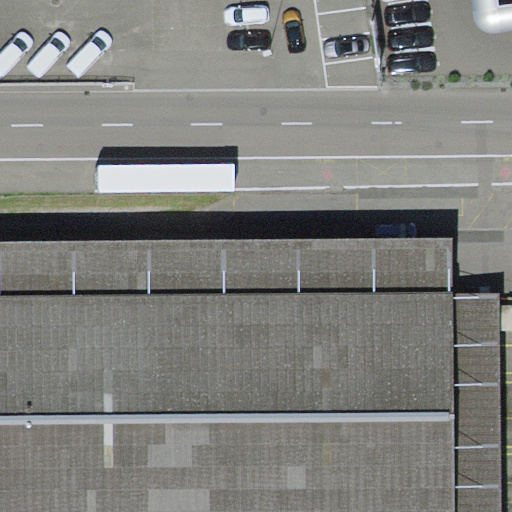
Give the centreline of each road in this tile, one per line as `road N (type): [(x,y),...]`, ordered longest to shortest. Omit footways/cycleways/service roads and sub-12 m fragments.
road 1 (unclassified): [(0,150),(511,147)]
road 2 (unknown): [(409,147),(387,0)]
